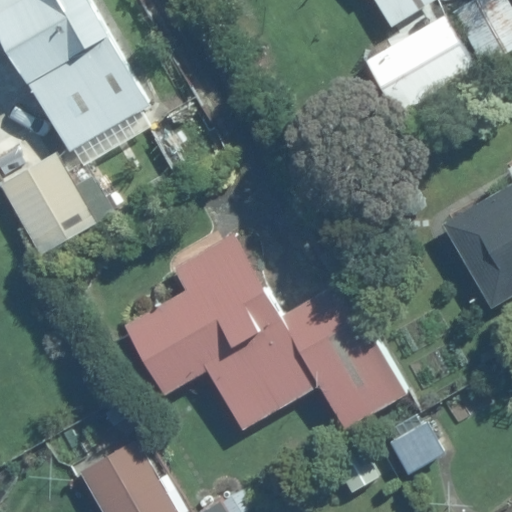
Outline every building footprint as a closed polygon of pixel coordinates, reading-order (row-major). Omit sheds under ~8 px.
[(0,0),(0,18),(75,149),(162,100),(104,0),(0,0)] [(442,0),(370,0),(372,3),(376,0),(380,0),(397,28),(442,0)] [(511,9),(482,23),(496,53),(511,46),(511,9)] [(445,17),(370,53),(399,113),(474,77),(445,17)] [(57,148),(2,182),(41,244),(96,210),(57,148)] [(511,295),(511,182),(449,220),(498,304),(511,295)] [(182,286),(129,315),(170,388),(210,366),(247,433),(330,388),(351,426),(414,391),(370,312),(354,321),(332,281),(272,314),(264,298),(282,288),(244,220),(169,262),(182,286)] [(445,413),(396,437),(415,476),(464,452),(445,413)] [(186,511),(138,433),(82,468),(109,511),(186,511)] [(390,483),(371,444),(340,458),(359,498),(390,483)] [(247,480),(206,503),(210,511),(247,511),(261,505),(247,480)]
